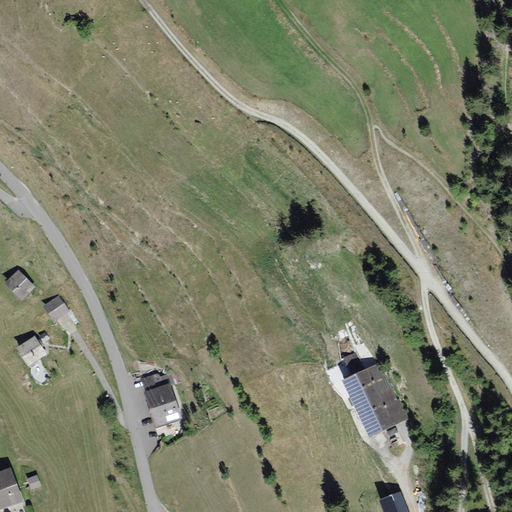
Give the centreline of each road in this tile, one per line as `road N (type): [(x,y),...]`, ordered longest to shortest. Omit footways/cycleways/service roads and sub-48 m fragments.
road 1 (track): [(143,0),(224,92),(303,136),(373,210),(511,387)]
road 2 (track): [(372,121),(375,163),(421,251),(430,334),(466,418),(464,511)]
road 3 (tertiary): [(153,511),(101,325),(34,207),(0,170)]
road 4 (track): [(511,262),(480,219),(372,121)]
road 5 (track): [(279,0),(352,81),(372,121)]
road 6 (track): [(497,0),(509,38),(511,133)]
